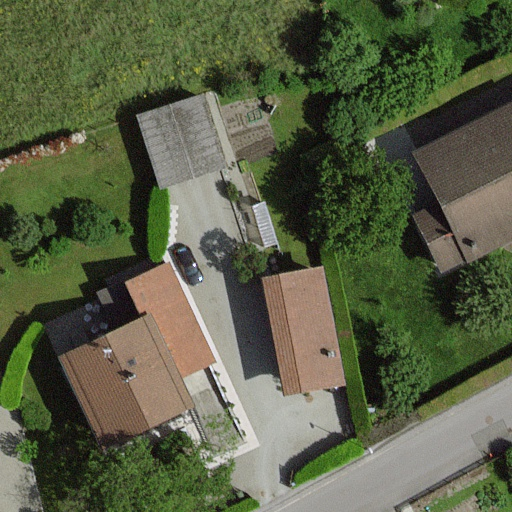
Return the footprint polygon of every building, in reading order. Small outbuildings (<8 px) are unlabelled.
[(511,86),(393,145),(422,202),(395,216),(424,274),(511,230),(511,86)] [(191,87),(121,111),(147,185),(216,161),(191,87)] [(209,363),(155,253),(101,280),(115,309),(155,389),(209,363)] [(302,262),(241,274),(264,389),(325,377),(302,262)] [(155,389),(115,309),(38,346),(86,441),(162,404),(155,389)]
